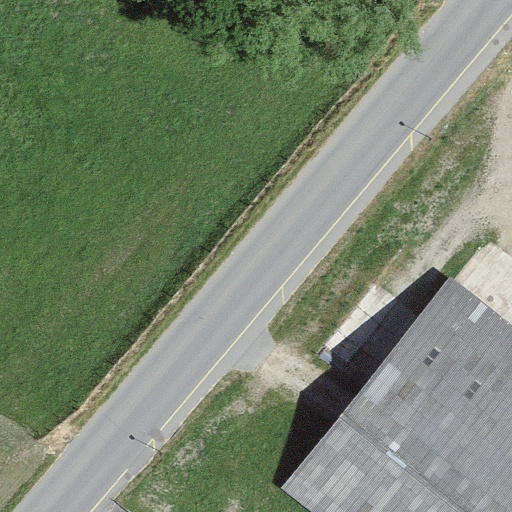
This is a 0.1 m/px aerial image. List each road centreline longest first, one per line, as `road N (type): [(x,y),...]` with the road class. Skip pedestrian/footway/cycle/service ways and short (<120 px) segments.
road 1 (tertiary): [(500,0),(54,511)]
road 2 (track): [(511,163),(480,218),(350,376),(278,373),(214,321)]
